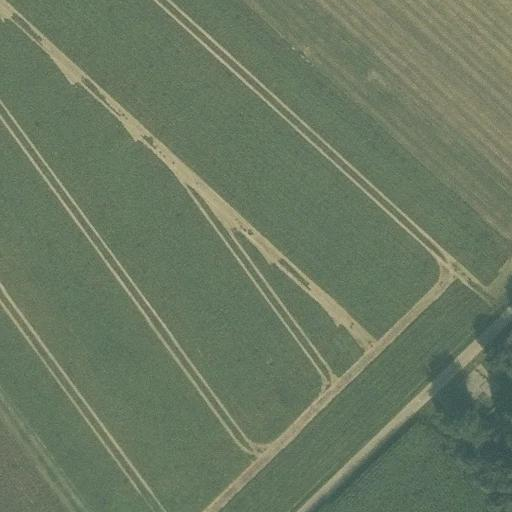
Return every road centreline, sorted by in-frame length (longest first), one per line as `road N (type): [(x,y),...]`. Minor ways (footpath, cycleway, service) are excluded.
road 1 (unclassified): [(511,312),(306,511)]
road 2 (track): [(78,511),(0,403)]
